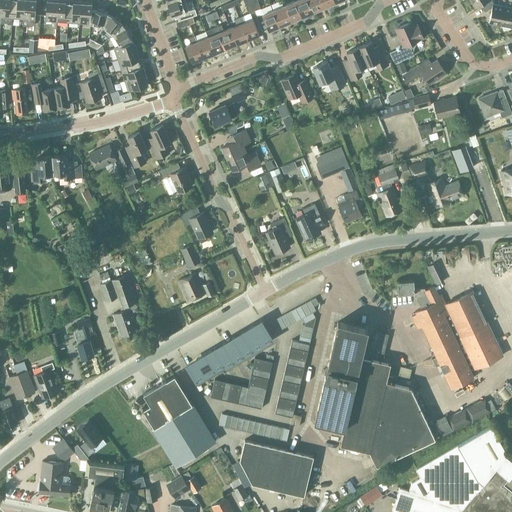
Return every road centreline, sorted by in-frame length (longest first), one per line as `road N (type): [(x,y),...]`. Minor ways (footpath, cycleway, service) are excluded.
road 1 (tertiary): [(0,462),(109,381),(264,291)]
road 2 (tertiary): [(264,291),(364,246),(511,231)]
road 3 (residential): [(176,87),(255,57),(281,59),(365,23),(388,0)]
road 4 (residential): [(264,291),(174,100)]
road 5 (unknown): [(344,280),(302,421),(330,448)]
road 6 (residential): [(174,100),(0,134)]
